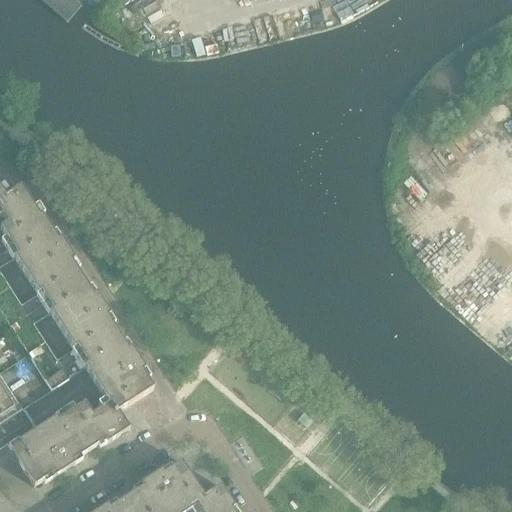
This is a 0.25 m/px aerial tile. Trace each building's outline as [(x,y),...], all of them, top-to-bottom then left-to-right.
[(80,7),(71,0),(37,0),(66,24),(80,7)] [(105,7),(110,0),(90,0),(102,10),(105,7)] [(4,200),(10,211),(26,201),(19,190),(4,200)] [(46,227),(42,221),(34,209),(32,210),(26,201),(10,211),(4,200),(0,202),(1,204),(0,204),(0,215),(7,226),(0,231),(0,232),(11,250),(46,227)] [(84,370),(87,368),(81,359),(76,351),(73,352),(61,334),(49,315),(52,313),(46,304),(40,296),(37,297),(13,259),(16,258),(11,250),(0,232),(0,231),(7,226),(0,215),(0,418),(12,410),(15,415),(29,436),(36,431),(54,420),(57,424),(66,418),(84,407),(91,417),(108,406),(84,370)] [(81,282),(76,273),(70,265),(73,263),(59,241),(56,243),(46,227),(11,250),(16,258),(13,259),(37,297),(40,296),(46,304),(81,282)] [(109,319),(102,308),(95,297),(92,298),(81,282),(46,304),(52,313),(49,315),(61,334),(73,352),(76,351),(81,359),(116,337),(106,320),(109,319)] [(117,415),(152,392),(141,375),(144,373),(130,351),(127,353),(116,337),(81,359),(87,368),(84,370),(108,406),(110,409),(112,407),(117,415)] [(128,431),(117,415),(112,407),(110,409),(108,406),(91,417),(84,407),(66,418),(88,453),(104,443),(106,446),(128,431)] [(72,464),(88,453),(66,418),(57,424),(54,420),(36,431),(29,436),(8,450),(20,468),(33,489),(50,478),(52,481),(74,467),(72,464)] [(190,511),(195,510),(192,506),(202,499),(180,464),(170,471),(173,475),(165,480),(161,473),(139,487),(142,492),(135,497),(133,495),(126,499),(134,511),(190,511)] [(230,511),(233,510),(219,488),(202,499),(192,506),(195,510),(195,511),(230,511)] [(134,511),(126,499),(116,506),(119,510),(115,511),(109,511),(106,508),(99,511),(134,511)]
